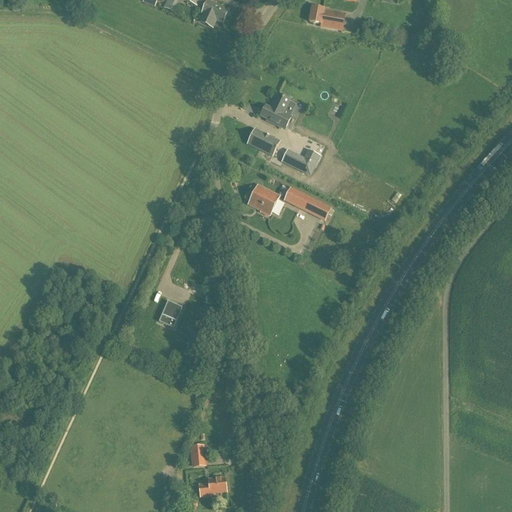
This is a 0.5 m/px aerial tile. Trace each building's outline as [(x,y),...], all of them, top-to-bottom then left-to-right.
[(175,0),(168,0),(165,9),(170,11),(175,0)] [(223,23),(229,11),(208,2),(202,14),(203,14),(199,23),(213,30),(217,21),(223,23)] [(342,33),(345,16),(325,12),(325,11),(312,8),(309,23),(321,26),(321,29),(342,33)] [(289,117),(291,114),(286,111),(290,102),(277,95),(270,108),(266,106),(260,117),(267,121),(267,122),(284,131),(290,118),(289,117)] [(273,159),(281,142),(255,130),(247,146),(273,159)] [(302,159),(292,154),(290,158),(300,164),(302,159)] [(271,217),(280,198),(258,187),(248,206),(271,217)] [(298,192),(292,206),(291,206),(299,210),(306,213),(313,199),(298,192)] [(318,219),(320,221),(325,223),(332,209),(325,206),(318,219)] [(365,254),(358,265),(367,271),(374,259),(365,254)] [(173,329),(183,309),(168,302),(159,323),(173,329)] [(121,402),(133,402),(133,393),(120,393),(121,402)] [(192,469),(207,467),(205,446),(190,448),(192,469)] [(201,498),(211,497),(211,495),(227,494),(226,479),(209,481),(209,485),(200,486),(201,498)]
